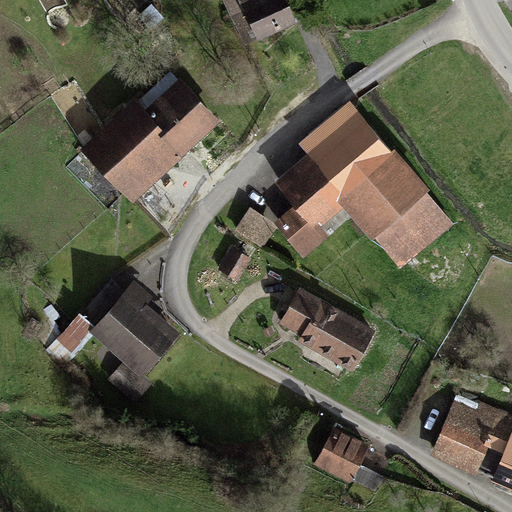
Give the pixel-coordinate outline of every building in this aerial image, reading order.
[(287,0),(238,0),(257,40),(297,21),(287,0)] [(143,97),(85,151),(131,200),(221,118),(190,83),(158,113),(143,97)] [(404,267),(453,220),(350,102),(302,144),(308,151),(281,176),(302,200),(279,220),(303,246),(350,207),(404,267)] [(175,327),(120,279),(84,320),(140,368),(175,327)] [(373,330),(295,288),(274,327),(352,369),(373,330)] [(500,414),(457,396),(433,452),(475,471),(500,414)] [(511,431),(490,481),(511,490),(511,431)] [(368,450),(330,432),(314,465),(352,483),(368,450)]
